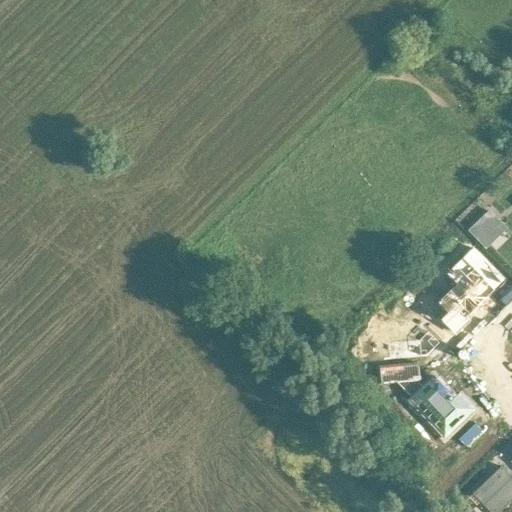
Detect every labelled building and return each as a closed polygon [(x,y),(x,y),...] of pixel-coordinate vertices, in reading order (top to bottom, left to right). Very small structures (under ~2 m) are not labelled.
[(477,222),(467,232),(479,244),(490,234),(477,222)] [(456,285),(436,304),(447,316),(441,322),(456,338),(472,322),(468,318),(490,296),(487,293),(503,278),(473,248),(445,275),(456,285)] [(429,333),(420,342),(422,358),(427,357),(440,344),(429,333)] [(419,365),(379,368),(381,385),(396,383),(412,400),(410,401),(445,437),(472,411),(458,395),(453,400),(433,379),(424,388),(420,383),(420,381),(419,365)] [(511,477),(501,467),(473,495),(489,511),(501,511),(511,501),(511,477)]
